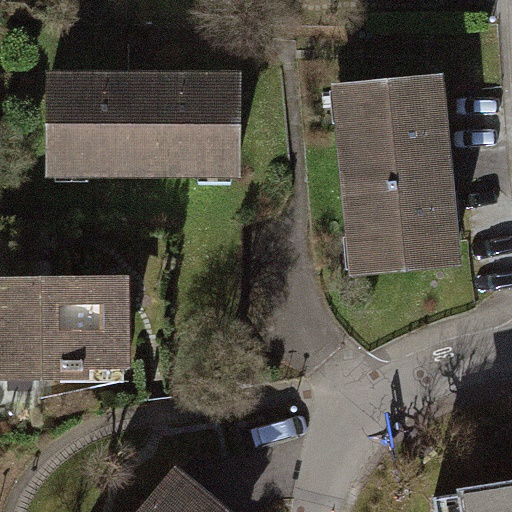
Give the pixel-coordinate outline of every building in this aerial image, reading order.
[(444,68),(337,78),(355,272),(461,263),(444,68)] [(237,69),(50,72),(52,167),(239,164),(237,69)] [(128,276),(0,278),(0,371),(130,369),(128,276)] [(245,511),(180,458),(134,511),(245,511)] [(511,511),(511,495),(434,505),(434,511),(511,511)]
